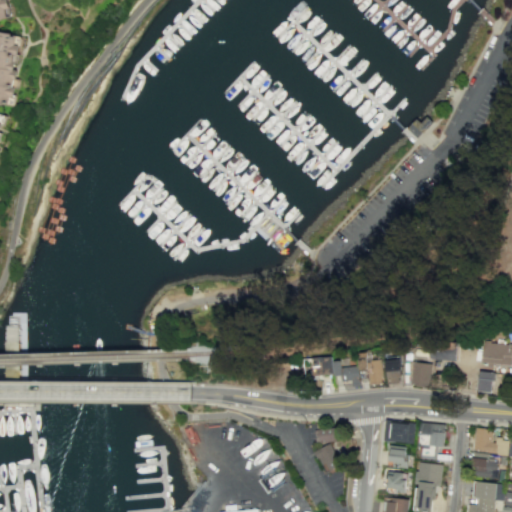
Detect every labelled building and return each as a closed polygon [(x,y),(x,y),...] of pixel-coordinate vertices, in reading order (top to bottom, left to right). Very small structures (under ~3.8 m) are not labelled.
[(0,0),(0,18),(9,16),(5,0),(0,0)] [(0,102),(11,104),(16,69),(14,69),(19,36),(0,33),(0,102)] [(431,359),(459,360),(459,341),(431,340),(431,359)] [(511,365),(511,358),(511,344),(486,341),(483,361),(511,365)] [(361,367),(371,367),(370,352),(360,353),(361,367)] [(305,377),(334,374),(332,355),(303,358),(305,377)] [(372,384),(386,382),(382,359),(368,361),(372,384)] [(387,360),(389,383),(403,382),(401,359),(387,360)] [(353,377),(353,386),(361,385),(360,365),(342,366),(341,360),(334,360),(335,379),(353,377)] [(431,385),(433,363),(415,361),(413,383),(431,385)] [(478,390),(493,392),(495,372),(481,370),(478,390)] [(386,420),(415,423),(413,444),(383,440),(386,420)] [(422,457),(436,459),(437,447),(443,448),(446,424),(421,421),(418,445),(423,446),(422,457)] [(337,427),(338,441),(321,443),(319,429),(337,427)] [(474,452),(511,454),(511,436),(510,436),(510,439),(494,438),(494,428),(476,427),(474,452)] [(331,443),(343,466),(328,474),(316,451),(331,443)] [(388,445),(406,447),(405,454),(409,454),(407,468),(386,466),(388,445)] [(497,478),(498,459),(473,457),(471,476),(497,478)] [(443,465),(418,462),(413,510),(431,511),(434,485),(441,485),(443,465)] [(386,488),(405,489),(406,472),(388,470),(386,488)] [(407,511),(408,498),(384,496),(382,511),(399,511),(407,511)]
